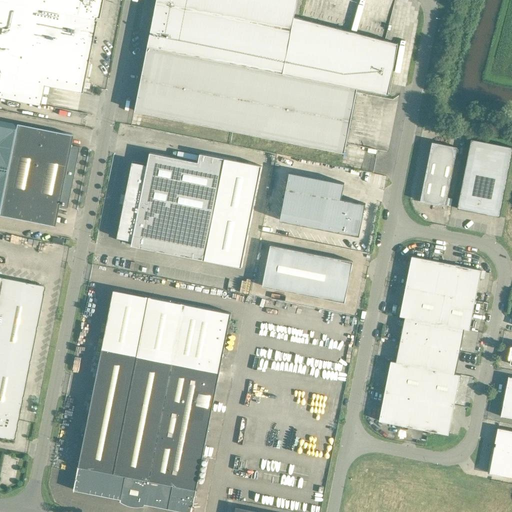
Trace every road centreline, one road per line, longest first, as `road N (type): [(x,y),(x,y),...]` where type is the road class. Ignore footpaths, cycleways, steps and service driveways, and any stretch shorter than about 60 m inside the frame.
road 1 (unclassified): [(30,511),(130,0)]
road 2 (unclassified): [(347,440),(448,460),(473,436),(502,257),(490,246),(390,226)]
road 3 (unclassified): [(390,226),(423,0)]
road 4 (unclassified): [(347,440),(390,226)]
